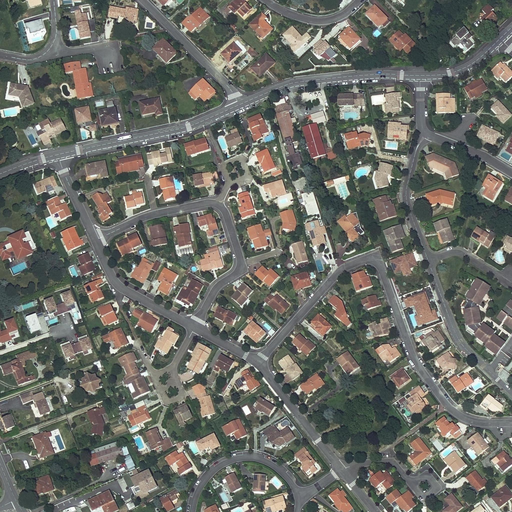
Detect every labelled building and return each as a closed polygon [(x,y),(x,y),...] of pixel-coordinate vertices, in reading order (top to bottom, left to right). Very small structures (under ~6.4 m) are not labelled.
[(237,11),(243,18),(251,10),(241,0),(237,0),(231,6),(234,8),(232,11),(234,13),(237,11)] [(300,4),(293,1),(291,8),(298,11),(300,4)] [(494,10),(489,5),(483,11),(487,16),(481,22),(488,29),(498,19),(492,12),(494,10)] [(387,19),(375,6),(366,14),(379,27),(381,24),(384,27),(389,22),(387,19)] [(126,11),(110,8),(109,17),(118,19),(119,17),(125,18),(123,25),(124,25),(134,27),(135,21),(137,22),(139,13),(132,12),(133,10),(126,9),(126,11)] [(188,18),(184,22),(193,32),(197,28),(203,22),(204,23),(210,17),(200,8),(192,17),(189,19),(188,18)] [(262,14),(250,26),(257,33),(259,32),(265,38),(273,30),(263,21),(266,18),(262,14)] [(91,36),(90,33),(97,32),(94,21),(87,22),(86,15),(78,16),(80,25),(79,26),(82,39),(88,38),(88,36),(91,36)] [(44,29),(41,19),(25,23),(26,29),(29,28),(30,34),(40,31),(40,30),(44,29)] [(184,22),(182,24),(192,33),(193,32),(184,22)] [(293,28),(284,36),(293,45),(290,48),(295,53),(311,38),(307,34),(302,39),(300,37),(301,37),(293,28)] [(349,28),(340,37),(351,49),(360,40),(349,28)] [(473,37),(464,28),(456,36),(457,37),(451,42),(455,47),(457,45),(458,46),(461,44),(464,48),(465,47),(468,51),(475,45),(470,40),(473,37)] [(402,34),(399,31),(389,40),(395,46),(398,43),(404,49),(409,54),(417,47),(405,34),(402,36),(401,35),(402,34)] [(351,49),(340,37),(337,40),(350,53),(352,50),(351,49)] [(164,40),(154,50),(159,54),(167,63),(177,54),(164,40)] [(317,49),(314,51),(320,57),(325,52),(331,59),(336,54),(325,42),(324,43),(321,40),(314,46),(317,49)] [(404,49),(398,43),(395,46),(401,52),(404,49)] [(234,44),(222,55),(226,59),(230,63),(241,52),(234,44)] [(159,54),(157,56),(167,66),(178,55),(177,54),(167,63),(159,54)] [(267,55),(252,69),(261,77),(275,63),(267,55)] [(80,62),(65,65),(66,73),(74,72),(77,87),(79,87),(80,97),(86,96),(87,98),(92,97),(91,91),(93,91),(91,84),(89,84),(87,85),(86,81),(88,80),(86,69),(82,70),(80,62)] [(500,63),(493,71),(500,78),(501,78),(506,83),(511,77),(511,71),(511,72),(507,67),(505,68),(503,66),(500,63)] [(493,71),(490,73),(498,80),(500,78),(493,71)] [(472,85),(464,89),(470,99),(475,97),(481,93),(487,90),(481,79),(475,83),(476,84),(473,86),(472,85)] [(204,80),(190,94),(195,100),(198,98),(198,99),(200,97),(203,94),(208,99),(215,92),(204,80)] [(22,86),(12,84),(11,90),(8,90),(7,90),(6,94),(7,95),(20,97),(24,107),(34,103),(29,90),(22,89),(22,86)] [(77,87),(76,87),(78,100),(87,98),(86,96),(80,97),(79,87),(77,87)] [(364,93),(338,95),(339,106),(366,105),(364,93)] [(402,93),(387,95),(388,103),(386,104),(387,113),(394,112),(394,114),(400,113),(400,109),(399,103),(398,103),(398,99),(401,99),(402,98),(402,93)] [(450,94),(442,94),(442,99),(440,99),(440,108),(438,109),(439,113),(446,113),(445,111),(449,111),(449,113),(455,113),(455,99),(450,99),(450,94)] [(159,99),(141,103),(143,115),(157,113),(157,116),(163,114),(159,99)] [(511,116),(498,102),(491,108),(497,114),(497,113),(499,115),(497,117),(504,124),(511,116)] [(300,149),(291,120),(288,112),(292,111),(290,106),(287,107),(286,104),(274,108),(280,126),(289,157),(287,158),(288,162),(290,161),(292,166),(296,165),(297,166),(299,166),(298,164),(302,163),(299,154),(296,155),(295,151),(300,149)] [(89,107),(75,109),(78,121),(83,120),(83,123),(86,123),(87,127),(90,127),(93,126),(89,107)] [(116,109),(100,112),(103,127),(119,123),(116,109)] [(313,120),(314,125),(316,124),(326,121),(323,111),(311,115),(313,120)] [(260,115),(249,120),(253,129),(251,130),(254,136),(255,135),(257,141),(263,139),(262,136),(268,133),(260,115)] [(49,120),(39,125),(44,134),(40,137),(45,145),(52,141),(49,137),(53,135),(53,134),(55,133),(56,135),(66,130),(61,119),(52,124),(49,120)] [(314,125),(303,129),(307,144),(309,148),(312,160),(326,155),(323,145),(316,124),(314,125)] [(399,124),(395,124),(395,127),(390,127),(389,136),(394,136),(400,137),(400,140),(407,141),(408,127),(399,126),(399,124)] [(483,127),(478,136),(484,139),(495,143),(499,134),(483,127)] [(233,135),(225,139),(230,149),(243,143),(239,133),(233,135)] [(357,133),(353,134),(354,136),(349,138),(349,141),(347,141),(349,149),(361,145),(361,147),(366,146),(369,147),(371,136),(365,134),(358,136),(357,133)] [(206,139),(185,146),(187,152),(191,151),(192,155),(209,149),(206,139)] [(326,144),(323,145),(326,155),(334,153),(333,150),(327,149),(326,144)] [(159,152),(152,154),(154,166),(158,166),(158,165),(157,162),(161,161),(162,164),(173,161),(170,148),(165,150),(166,155),(160,156),(159,152)] [(267,150),(256,155),(260,164),(261,163),(262,162),(267,172),(275,168),(267,150)] [(124,158),(119,159),(120,162),(116,163),(117,171),(121,170),(122,172),(139,168),(144,167),(141,155),(135,156),(136,158),(128,159),(128,160),(124,161),(124,158)] [(431,158),(426,160),(430,169),(432,168),(436,169),(437,168),(447,172),(449,178),(459,175),(454,163),(436,155),(434,159),(431,158)] [(105,162),(87,166),(89,177),(101,174),(102,178),(108,177),(105,162)] [(393,167),(381,164),(379,173),(377,172),(375,180),(377,186),(383,184),(384,188),(389,186),(387,180),(386,179),(387,175),(391,176),(393,167)] [(437,168),(436,169),(445,173),(447,179),(449,178),(447,172),(437,168)] [(212,172),(193,176),(196,187),(200,186),(210,184),(210,186),(215,185),(212,172)] [(489,176),(484,184),(490,188),(485,197),(493,202),(501,187),(494,182),(495,180),(489,176)] [(42,182),(33,185),(37,194),(45,191),(46,193),(54,190),(53,188),(57,186),(53,177),(49,179),(50,180),(43,183),(42,182)] [(172,178),(160,180),(162,190),(163,190),(165,189),(167,200),(176,198),(172,178)] [(285,191),(283,181),(266,186),(267,187),(265,188),(267,194),(268,194),(271,193),(273,199),(280,197),(278,193),(285,191)] [(440,191),(426,196),(428,202),(430,201),(431,206),(441,204),(440,202),(442,202),(443,204),(452,206),(455,195),(440,191)] [(313,192),(303,196),(309,216),(319,212),(313,192)] [(98,193),(92,197),(99,207),(101,206),(102,208),(100,210),(98,211),(100,215),(103,213),(105,218),(109,216),(112,214),(107,204),(111,202),(107,194),(102,196),(102,195),(98,194),(98,193)] [(142,193),(137,194),(137,196),(133,197),(125,198),(127,209),(136,207),(136,205),(136,204),(144,202),(142,193)] [(248,193),(239,196),(240,201),(241,200),(244,208),(242,208),(239,209),(243,219),(255,215),(248,193)] [(57,197),(46,202),(52,216),(58,213),(61,220),(71,216),(66,206),(62,208),(61,206),(57,197)] [(381,198),(379,198),(381,204),(375,206),(379,217),(381,217),(382,221),(397,217),(395,209),(393,209),(392,206),(391,202),(388,203),(386,198),(381,199),(381,198)] [(292,210),(281,214),(284,224),(283,230),(294,232),(296,223),(292,210)] [(100,215),(99,215),(103,222),(110,218),(109,216),(105,218),(103,213),(100,215)] [(360,237),(365,233),(362,230),(360,224),(361,223),(359,222),(357,213),(353,214),(347,219),(345,216),(338,223),(348,234),(346,235),(354,244),(361,238),(360,237)] [(212,216),(200,219),(198,220),(200,228),(207,225),(209,232),(211,236),(219,234),(215,220),(213,221),(213,219),(212,216)] [(447,220),(434,225),(437,234),(439,233),(440,233),(441,236),(440,236),(443,244),(448,243),(448,244),(453,242),(451,237),(453,237),(447,220)] [(326,243),(323,234),(327,233),(324,227),(321,228),(319,221),(306,225),(308,232),(309,231),(314,247),(326,243)] [(188,224),(179,226),(180,227),(174,229),(175,233),(177,233),(180,245),(185,244),(186,247),(192,246),(190,238),(189,238),(188,235),(189,235),(189,234),(190,234),(188,224)] [(163,225),(153,227),(154,233),(156,241),(154,241),(153,241),(154,248),(167,245),(163,225)] [(260,225),(248,229),(252,241),(253,241),(255,240),(259,250),(268,246),(265,237),(266,236),(265,232),(263,233),(260,225)] [(401,226),(388,231),(394,246),(390,248),(392,253),(404,249),(400,239),(403,239),(401,234),(403,233),(401,226)] [(73,228),(62,233),(65,238),(63,239),(66,246),(68,244),(71,250),(83,244),(81,240),(79,241),(76,243),(74,240),(77,238),(73,228)] [(477,229),(472,238),(480,243),(480,241),(489,247),(494,239),(485,234),(477,229)] [(487,229),(485,234),(494,239),(496,235),(487,229)] [(388,231),(385,232),(390,248),(394,246),(388,231)] [(29,250),(35,248),(28,232),(22,234),(17,236),(18,237),(4,243),(3,243),(7,252),(13,250),(16,256),(20,254),(21,255),(30,251),(29,250)] [(127,240),(117,244),(122,253),(133,248),(133,249),(142,245),(137,234),(128,238),(129,240),(127,241),(127,240)] [(302,242),(292,245),(294,251),(296,251),(296,252),(295,253),(298,264),(307,261),(302,242)] [(219,251),(210,253),(211,258),(200,262),(203,272),(212,269),(211,266),(213,266),(213,267),(217,266),(218,268),(223,266),(219,251)] [(88,254),(78,258),(82,266),(79,267),(81,272),(83,271),(85,275),(94,271),(90,262),(91,262),(88,254)] [(343,259),(338,259),(338,255),(335,255),(335,264),(343,264),(343,259)] [(413,255),(392,263),(396,274),(403,272),(404,274),(411,271),(410,269),(417,266),(413,255)] [(133,274),(131,278),(144,284),(153,266),(143,261),(139,268),(136,275),(133,274)] [(262,268),(255,275),(263,282),(264,282),(266,280),(272,285),(279,278),(270,270),(268,273),(262,268)] [(165,269),(160,277),(165,280),(163,283),(164,284),(161,289),(166,292),(166,290),(170,292),(173,288),(172,287),(173,284),(178,276),(165,269)] [(308,273),(292,278),(296,291),(304,288),(304,286),(311,284),(308,273)] [(364,273),(359,275),(359,277),(353,279),(355,282),(354,283),(357,292),(372,287),(369,278),(366,279),(364,273)] [(101,279),(84,287),(88,295),(89,295),(91,294),(95,302),(103,298),(100,289),(97,291),(95,287),(103,283),(101,279)] [(142,288),(146,291),(151,282),(147,280),(142,288)] [(183,289),(177,300),(181,302),(183,300),(191,304),(195,296),(195,295),(196,294),(198,295),(203,286),(193,280),(187,291),(183,289)] [(490,288),(477,280),(475,284),(476,284),(475,287),(473,286),(470,291),(471,292),(470,295),(468,294),(466,298),(468,299),(466,302),(468,303),(465,307),(467,314),(465,314),(466,322),(468,322),(469,328),(474,331),(473,333),(475,335),(474,336),(481,341),(482,340),(484,342),(483,343),(486,345),(484,347),(487,349),(488,348),(491,350),(490,351),(496,356),(505,345),(497,339),(495,342),(491,339),(492,337),(488,334),(491,331),(483,325),(481,327),(480,329),(478,328),(479,326),(480,324),(478,309),(476,308),(474,307),(476,304),(478,305),(479,306),(483,299),(478,296),(481,291),(486,294),(490,288)] [(163,283),(159,290),(169,295),(170,292),(166,290),(166,292),(161,289),(164,284),(163,283)] [(244,285),(238,291),(241,293),(234,301),(241,307),(248,299),(246,298),(252,291),(244,285)] [(238,291),(232,299),(234,301),(241,293),(238,291)] [(52,298),(44,301),(49,315),(53,313),(57,312),(58,315),(68,312),(68,311),(66,308),(70,307),(74,305),(69,292),(61,295),(64,302),(55,306),(52,298)] [(414,301),(413,298),(405,301),(408,309),(416,306),(421,319),(423,318),(425,324),(438,319),(435,311),(430,313),(426,302),(428,301),(425,294),(419,296),(420,298),(414,301)] [(267,298),(265,301),(269,305),(270,303),(277,309),(276,310),(282,315),(289,307),(276,296),(274,298),(270,295),(267,298)] [(335,296),(329,302),(340,312),(335,317),(344,324),(348,319),(345,316),(346,314),(343,311),(344,310),(341,301),(335,296)] [(375,296),(362,301),(364,306),(366,305),(368,310),(381,306),(379,301),(376,302),(375,299),(376,299),(375,296)] [(100,310),(99,311),(106,325),(107,324),(108,325),(118,320),(111,306),(105,308),(100,310)] [(219,308),(214,317),(224,322),(225,320),(233,324),(238,316),(228,311),(227,312),(219,308)] [(137,310),(134,316),(140,320),(137,325),(152,333),(158,321),(149,317),(147,317),(148,315),(137,310)] [(507,317),(501,313),(497,319),(503,323),(507,317)] [(319,316),(311,325),(324,336),(332,327),(319,316)] [(32,335),(42,332),(36,317),(27,320),(32,335)] [(15,335),(18,333),(13,320),(5,323),(8,330),(1,333),(0,331),(0,342),(1,342),(2,343),(11,340),(11,339),(10,336),(15,335)] [(252,322),(244,332),(249,336),(251,334),(259,342),(266,334),(252,322)] [(376,322),(369,325),(370,329),(372,328),(374,332),(371,333),(373,338),(390,334),(389,329),(387,330),(387,327),(390,326),(388,322),(381,324),(381,325),(378,326),(376,322)] [(121,330),(103,338),(105,343),(112,340),(117,349),(128,344),(121,330)] [(159,340),(155,348),(165,353),(171,343),(173,344),(174,344),(179,336),(168,330),(163,338),(162,341),(159,340)] [(425,339),(422,341),(426,347),(427,346),(429,344),(430,346),(428,348),(432,353),(439,348),(437,345),(440,343),(441,343),(444,341),(438,331),(433,334),(434,335),(431,337),(429,335),(425,337),(424,336),(424,337),(425,339)] [(251,334),(249,336),(258,343),(259,342),(251,334)] [(66,344),(60,346),(65,359),(74,356),(83,352),(83,353),(87,351),(91,350),(86,336),(81,338),(81,340),(78,341),(79,343),(70,346),(69,344),(67,345),(66,344)] [(299,336),(292,343),(301,351),(303,348),(310,354),(316,347),(308,341),(307,342),(299,336)] [(199,344),(193,355),(195,357),(188,368),(199,374),(211,352),(206,350),(206,349),(199,344)] [(382,347),(378,350),(382,354),(379,356),(383,361),(387,358),(388,360),(391,363),(399,357),(397,354),(399,353),(395,348),(392,350),(389,346),(382,347)] [(303,348),(301,351),(308,357),(310,354),(303,348)] [(34,350),(28,352),(31,359),(37,357),(34,350)] [(1,367),(3,373),(12,370),(13,373),(15,372),(17,376),(18,381),(17,381),(18,386),(31,381),(31,380),(35,379),(33,375),(25,378),(21,366),(25,365),(24,362),(31,359),(28,352),(16,356),(18,360),(12,362),(12,363),(1,367)] [(348,352),(337,360),(342,367),(345,365),(351,374),(359,368),(348,352)] [(131,354),(119,359),(123,368),(126,366),(129,373),(128,374),(125,377),(126,380),(139,374),(137,370),(136,370),(135,368),(136,366),(135,364),(134,364),(134,363),(137,361),(133,353),(131,354)] [(295,366),(288,356),(281,362),(287,370),(288,371),(287,372),(293,380),(302,373),(296,365),(295,366)] [(444,356),(439,360),(441,362),(440,366),(443,370),(447,367),(449,368),(448,369),(455,370),(457,360),(451,359),(451,357),(444,356)] [(220,357),(214,369),(219,372),(221,368),(229,373),(234,364),(226,360),(220,357)] [(281,362),(280,363),(287,372),(288,371),(287,370),(281,362)] [(345,365),(342,367),(349,376),(351,374),(345,365)] [(403,368),(391,377),(393,381),(395,379),(401,388),(410,381),(404,373),(405,372),(403,368)] [(248,371),(241,375),(240,378),(241,380),(236,383),(240,389),(245,386),(244,386),(246,384),(251,392),(260,386),(255,378),(252,380),(249,376),(250,375),(248,371)] [(86,378),(84,379),(83,381),(84,384),(82,388),(86,389),(86,392),(88,392),(90,392),(93,391),(95,392),(96,389),(100,388),(99,385),(101,381),(97,379),(96,375),(92,376),(88,374),(86,378)] [(125,380),(123,381),(126,385),(129,384),(132,383),(136,392),(132,394),(134,399),(150,392),(148,388),(147,388),(146,386),(147,386),(143,377),(141,378),(139,374),(126,380),(125,380)] [(449,381),(453,386),(458,394),(466,389),(465,387),(473,381),(467,374),(459,380),(460,380),(459,381),(456,376),(449,381)] [(317,375),(301,387),(307,395),(316,388),(322,384),(319,380),(321,379),(317,375)] [(321,379),(319,380),(322,384),(316,388),(317,390),(324,384),(321,379)] [(419,387),(411,392),(414,396),(412,398),(407,401),(410,405),(408,406),(413,414),(415,412),(420,409),(421,411),(427,407),(422,401),(421,402),(418,399),(420,398),(425,394),(419,387)] [(49,412),(43,396),(42,393),(33,396),(32,391),(20,396),(23,404),(33,400),(34,404),(36,404),(37,407),(40,416),(49,412)] [(206,393),(197,396),(198,400),(200,399),(202,409),(204,408),(204,410),(203,410),(205,417),(215,415),(210,396),(207,397),(206,393)] [(489,396),(481,407),(487,411),(489,408),(491,407),(497,412),(503,412),(504,407),(489,396)] [(255,403),(252,408),(263,414),(263,413),(270,416),(275,408),(267,404),(263,401),(260,400),(258,404),(255,403)] [(133,415),(128,417),(133,427),(149,420),(148,420),(150,419),(144,406),(137,409),(137,410),(131,412),(133,415)] [(179,410),(174,412),(180,424),(184,422),(193,418),(187,406),(179,410)] [(98,409),(90,412),(94,423),(95,426),(93,427),(92,434),(102,436),(104,424),(98,409)] [(9,416),(2,418),(6,430),(13,427),(9,416)] [(444,418),(436,425),(438,428),(440,427),(447,436),(451,433),(453,436),(460,431),(457,427),(456,428),(454,426),(452,424),(450,426),(444,418)] [(235,422),(223,428),(228,437),(234,433),(238,440),(247,435),(242,426),(238,428),(235,422)] [(276,429),(274,425),(265,431),(268,435),(276,429)] [(440,427),(438,428),(446,437),(447,436),(440,427)] [(275,430),(268,435),(274,444),(278,446),(283,443),(282,441),(284,440),(287,444),(295,438),(288,428),(281,433),(280,434),(277,433),(275,430)] [(155,430),(146,434),(150,442),(148,442),(148,443),(147,444),(150,451),(153,450),(164,445),(162,442),(160,443),(156,433),(155,430)] [(46,433),(35,437),(37,442),(35,443),(40,454),(42,454),(44,458),(54,454),(46,433)] [(478,434),(468,442),(479,456),(489,448),(483,441),(482,442),(481,440),(482,439),(478,434)] [(215,435),(197,444),(201,452),(208,448),(209,452),(220,446),(215,435)] [(419,438),(411,444),(417,452),(410,458),(416,466),(431,454),(419,438)] [(96,454),(88,457),(92,467),(124,456),(121,446),(119,442),(95,450),(96,454)] [(305,448),(295,456),(298,460),(299,459),(303,465),(305,467),(303,468),(306,473),(310,471),(312,474),(317,470),(314,466),(316,464),(309,455),(310,454),(305,448)] [(466,466),(454,451),(446,458),(451,466),(450,466),(456,473),(466,466)] [(176,452),(166,459),(171,467),(177,463),(181,470),(189,464),(184,455),(180,458),(179,456),(176,452)] [(500,454),(492,461),(503,474),(511,466),(511,459),(510,461),(508,458),(509,458),(506,453),(502,456),(500,454)] [(129,471),(135,469),(130,455),(124,457),(129,471)] [(199,462),(205,466),(208,461),(202,458),(199,462)] [(149,471),(135,477),(143,494),(157,488),(149,471)] [(380,472),(370,481),(376,489),(382,484),(388,490),(396,484),(388,474),(384,477),(383,475),(380,472)] [(475,472),(467,479),(478,492),(486,486),(482,480),(475,472)] [(234,474),(225,479),(229,486),(233,494),(242,488),(234,474)] [(255,475),(254,493),(264,493),(265,491),(265,483),(265,476),(255,475)] [(49,477),(43,478),(44,480),(42,481),(36,483),(40,495),(54,490),(49,477)] [(505,488),(492,498),(500,508),(508,502),(511,498),(511,495),(505,488)] [(177,490),(160,500),(167,511),(169,511),(175,509),(171,503),(178,499),(176,496),(179,494),(177,490)] [(338,490),(330,496),(335,503),(336,502),(337,503),(335,505),(340,511),(342,510),(343,511),(348,511),(352,509),(338,490)] [(392,505),(397,501),(406,511),(409,511),(416,506),(406,494),(402,497),(396,490),(386,498),(392,505)] [(98,497),(89,502),(94,511),(103,507),(104,511),(115,511),(118,511),(109,492),(98,497)] [(456,511),(462,507),(452,494),(445,500),(450,506),(443,511),(456,511)] [(283,497),(263,503),(265,511),(276,511),(283,508),(282,505),(286,504),(283,497)] [(398,505),(404,511),(406,511),(397,501),(392,505),(386,498),(385,499),(393,509),(398,505)] [(126,504),(129,511),(136,507),(132,500),(126,504)]
